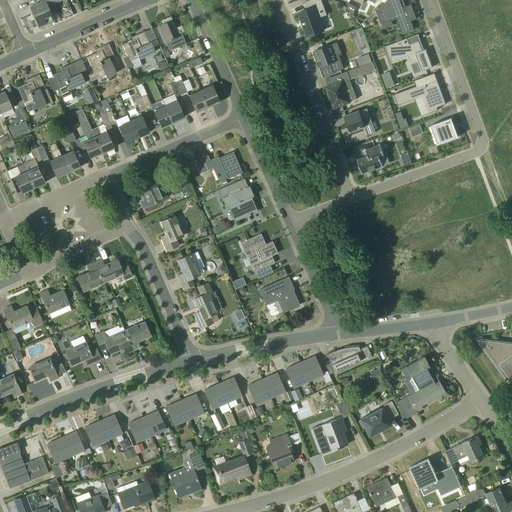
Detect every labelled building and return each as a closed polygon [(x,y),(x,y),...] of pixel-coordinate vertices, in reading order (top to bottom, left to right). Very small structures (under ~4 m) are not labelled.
[(47,6),(55,3),(60,0),(38,0),(40,3),(30,7),(39,27),(54,21),(47,6)] [(326,12),(321,0),(307,0),(305,1),(308,9),(299,12),(308,36),(324,30),(319,14),(326,12)] [(397,0),(387,0),(375,12),(380,27),(389,24),(388,23),(396,20),(402,36),(413,32),(410,24),(416,22),(410,8),(401,11),(397,0)] [(353,16),(357,7),(349,4),(347,8),(353,16)] [(181,33),(184,32),(183,29),(180,30),(178,27),(176,28),(171,16),(161,20),(163,24),(157,27),(164,43),(166,42),(170,51),(186,44),(181,33)] [(159,45),(157,40),(152,28),(135,35),(137,38),(122,45),(127,56),(121,58),(126,68),(132,66),(130,61),(138,57),(139,59),(155,52),(153,47),(159,45)] [(409,46),(407,39),(386,47),(391,62),(407,56),(410,65),(418,62),(421,72),(429,70),(424,51),(420,52),(418,43),(409,46)] [(94,73),(88,75),(89,77),(90,80),(91,81),(105,75),(106,78),(116,74),(110,61),(116,59),(109,44),(100,48),(101,50),(87,57),(94,73)] [(335,62),(339,71),(349,68),(344,54),(340,56),(336,45),(318,51),(324,66),(335,62)] [(360,66),(372,62),(369,54),(357,58),(360,66)] [(190,68),(193,67),(203,63),(200,57),(187,63),(190,68)] [(89,77),(88,75),(81,59),(66,66),(67,69),(52,75),(62,98),(71,94),(69,89),(85,82),(90,80),(89,77)] [(373,62),(360,67),(363,75),(376,70),(373,62)] [(347,71),(334,76),(336,83),(325,87),(333,108),(350,102),(342,81),(350,78),(347,71)] [(17,102),(20,109),(25,107),(24,104),(33,100),(37,108),(46,104),(46,106),(52,103),(46,88),(45,89),(39,74),(30,78),(31,81),(17,87),(22,100),(17,102)] [(127,87),(133,84),(129,74),(122,77),(127,87)] [(181,94),(187,92),(181,79),(175,82),(180,92),(181,94)] [(394,86),(392,79),(384,82),(386,89),(394,86)] [(399,92),(417,86),(415,81),(397,88),(399,92)] [(181,94),(180,92),(175,82),(170,84),(175,97),(181,94)] [(437,108),(446,104),(442,94),(440,95),(436,82),(418,88),(417,87),(394,95),(398,106),(423,97),(429,114),(438,110),(437,108)] [(200,91),(208,107),(220,102),(212,85),(200,91)] [(90,104),(98,101),(92,88),(84,92),(90,104)] [(0,93),(0,112),(0,113),(12,108),(11,105),(5,91),(0,93)] [(196,112),(208,107),(200,91),(189,96),(196,112)] [(140,97),(146,110),(152,107),(146,95),(140,97)] [(140,112),(146,110),(140,97),(136,99),(135,100),(140,112)] [(105,113),(110,125),(116,123),(106,99),(100,102),(105,113)] [(165,106),(172,122),(184,117),(177,101),(165,106)] [(14,111),(20,109),(17,102),(11,105),(12,108),(14,111)] [(160,128),(172,122),(165,106),(153,111),(160,128)] [(23,116),(20,109),(14,111),(17,119),(23,116)] [(89,139),(83,142),(86,148),(90,159),(102,153),(91,130),(82,109),(75,112),(85,135),(87,134),(89,139)] [(342,131),(346,143),(355,140),(356,142),(367,138),(367,136),(368,135),(363,121),(370,118),(367,109),(344,117),(347,124),(349,123),(350,127),(342,131)] [(105,128),(110,125),(105,113),(101,115),(99,115),(100,117),(103,124),(104,124),(105,128)] [(25,121),(23,116),(17,119),(13,120),(14,123),(8,126),(13,137),(23,133),(29,130),(25,121)] [(149,132),(142,116),(130,122),(137,138),(149,132)] [(458,137),(451,118),(432,125),(439,144),(458,137)] [(398,123),(401,131),(408,128),(406,120),(398,123)] [(125,143),(137,138),(130,122),(118,127),(125,143)] [(420,125),(410,129),(413,136),(422,133),(420,125)] [(107,131),(101,134),(97,127),(91,130),(102,153),(114,148),(107,131)] [(75,141),(76,140),(71,128),(64,131),(69,143),(75,141)] [(0,144),(0,145),(13,140),(10,134),(0,138),(0,144)] [(0,145),(3,151),(15,145),(13,140),(0,145)] [(36,147),(42,160),(48,157),(42,145),(36,147)] [(380,146),(365,151),(367,157),(357,161),(361,175),(382,167),(380,160),(384,158),(380,146)] [(36,162),(42,160),(36,147),(31,150),(36,162)] [(61,156),(58,149),(52,152),(55,159),(49,161),(56,178),(68,172),(61,156)] [(61,156),(68,172),(80,167),(73,151),(61,156)] [(208,155),(196,160),(202,172),(213,167),(219,182),(227,178),(228,179),(242,173),(233,152),(224,155),(225,157),(219,160),(218,156),(210,160),(208,155)] [(33,188),(44,183),(45,183),(38,166),(32,169),(29,161),(23,164),(26,171),(33,188)] [(21,193),(33,188),(26,171),(23,164),(17,166),(20,174),(14,177),(21,193)] [(143,208),(162,199),(167,197),(158,177),(143,183),(143,182),(141,183),(141,184),(139,185),(145,198),(140,201),(143,208)] [(234,221),(256,211),(250,197),(252,196),(244,177),(216,190),(224,207),(227,206),(234,221)] [(182,191),(176,194),(178,199),(190,194),(183,179),(178,181),(182,191)] [(179,246),(176,239),(183,236),(174,216),(160,222),(166,235),(160,237),(166,251),(176,247),(179,246)] [(217,226),(211,228),(213,233),(226,227),(223,220),(216,223),(217,226)] [(261,234),(247,240),(243,232),(237,235),(250,265),(251,264),(255,272),(261,269),(275,263),(271,256),(277,253),(272,241),(265,244),(261,234)] [(200,274),(199,272),(203,270),(196,252),(177,260),(183,273),(177,276),(183,289),(193,284),(190,278),(200,274)] [(95,263),(103,282),(121,274),(124,280),(132,277),(127,265),(121,268),(117,260),(104,266),(102,260),(95,263)] [(83,291),(103,282),(95,263),(88,266),(90,272),(77,277),(83,291)] [(224,274),(226,271),(225,267),(222,266),(218,267),(217,270),(218,274),(221,275),(224,274)] [(232,282),(235,289),(245,284),(242,277),(232,282)] [(291,285),(288,277),(259,290),(266,305),(277,300),(283,312),(299,305),(292,290),(290,291),(287,286),(291,285)] [(197,287),(201,296),(194,299),(200,312),(194,314),(200,328),(212,323),(219,320),(216,313),(217,313),(209,295),(213,293),(208,281),(197,287)] [(69,304),(63,290),(49,296),(47,290),(40,293),(49,313),(69,304)] [(118,298),(111,300),(114,308),(121,305),(118,298)] [(4,309),(12,329),(32,320),(34,326),(43,322),(37,308),(29,311),(26,306),(13,312),(11,306),(4,309)] [(245,318),(241,309),(234,312),(238,321),(245,318)] [(124,331),(133,350),(140,347),(137,342),(150,336),(144,322),(124,331)] [(126,353),(133,350),(124,331),(107,339),(103,331),(95,335),(101,350),(108,347),(110,353),(123,348),(126,353)] [(16,338),(8,341),(13,352),(21,348),(16,338)] [(511,343),(487,341),(487,342),(484,347),(484,346),(483,347),(507,380),(508,379),(507,378),(509,377),(511,375),(511,343)] [(96,348),(89,351),(86,342),(65,351),(71,365),(84,359),(87,365),(101,359),(96,348)] [(335,372),(371,356),(367,345),(359,349),(358,347),(354,347),(349,347),(344,348),(340,349),(337,350),(335,351),(334,351),(327,354),(335,372)] [(23,359),(19,351),(14,353),(17,361),(23,359)] [(314,356),(300,363),(308,382),(323,375),(326,383),(331,380),(327,371),(322,373),(314,356)] [(421,391),(434,383),(426,368),(429,366),(423,356),(405,367),(410,376),(418,390),(420,389),(421,391)] [(51,381),(58,378),(49,358),(29,367),(35,381),(48,375),(51,381)] [(286,369),(293,388),(308,382),(300,363),(286,369)] [(270,398),(283,393),(284,392),(276,373),(262,379),(270,398)] [(0,396),(12,392),(14,397),(21,394),(13,375),(0,380),(0,396)] [(219,384),(227,403),(241,396),(233,377),(219,384)] [(347,377),(340,379),(342,385),(349,382),(347,377)] [(255,405),(270,398),(262,379),(248,386),(255,405)] [(407,396),(417,412),(423,409),(421,407),(445,393),(439,381),(434,383),(421,391),(420,389),(418,390),(407,396)] [(212,409),(227,403),(219,384),(204,390),(212,409)] [(290,392),(293,398),(294,401),(304,397),(303,395),(301,396),(301,395),(298,388),(290,392)] [(286,401),(293,398),(290,392),(289,390),(284,392),(283,393),(286,401)] [(343,418),(350,414),(338,393),(336,394),(338,398),(334,399),(335,401),(334,402),(343,418)] [(181,400),(189,419),(203,413),(195,394),(181,400)] [(174,426),(189,419),(181,400),(166,407),(174,426)] [(387,419),(397,414),(391,401),(384,405),(385,407),(382,409),(381,408),(360,419),(360,420),(359,421),(362,428),(364,427),(369,437),(390,425),(387,419)] [(257,419),(251,405),(246,407),(250,416),(248,417),(250,422),(257,419)] [(255,409),(257,416),(263,414),(261,407),(255,409)] [(142,418),(150,437),(166,430),(157,411),(142,418)] [(218,413),(211,416),(217,431),(224,428),(218,413)] [(99,421),(107,440),(122,433),(114,415),(99,421)] [(137,443),(150,437),(142,418),(128,424),(137,443)] [(341,430),(345,429),(340,418),(322,425),(328,441),(332,451),(347,445),(341,430)] [(93,446),(107,440),(99,421),(85,427),(93,446)] [(201,428),(198,434),(203,437),(206,431),(201,428)] [(61,438),(70,457),(84,450),(76,431),(61,438)] [(247,439),(245,432),(239,434),(241,441),(247,439)] [(292,443),(301,441),(299,433),(290,435),(292,443)] [(266,447),(274,469),(293,461),(287,446),(291,444),(287,434),(270,441),(271,445),(266,447)] [(456,455),(467,450),(472,462),(484,456),(479,445),(482,443),(478,436),(445,451),(451,464),(459,461),(456,455)] [(56,463),(70,457),(61,438),(47,444),(56,463)] [(118,442),(122,450),(130,446),(126,438),(118,442)] [(247,439),(241,441),(238,442),(243,456),(243,457),(253,453),(247,439)] [(184,444),(187,450),(193,447),(190,441),(184,444)] [(140,452),(144,450),(141,443),(133,447),(136,454),(140,452)] [(0,463),(9,488),(11,487),(29,480),(48,472),(42,457),(24,464),(16,444),(0,450),(2,454),(0,455),(0,463)] [(137,455),(136,454),(133,447),(123,451),(127,460),(137,455)] [(201,489),(197,479),(194,471),(205,467),(199,452),(187,456),(191,466),(184,468),(183,467),(169,473),(175,488),(178,497),(179,497),(178,495),(191,490),(192,492),(201,489)] [(250,474),(243,457),(243,456),(216,467),(222,481),(236,476),(242,473),(243,476),(250,474)] [(452,465),(435,473),(429,459),(418,463),(419,465),(413,468),(412,466),(410,467),(423,495),(448,484),(458,479),(452,465)] [(111,466),(110,462),(102,465),(103,469),(104,469),(104,471),(109,469),(109,467),(111,466)] [(56,478),(63,475),(58,464),(51,467),(56,478)] [(105,479),(108,490),(115,488),(112,480),(120,478),(119,474),(111,477),(105,479)] [(164,478),(158,480),(160,486),(166,484),(164,478)] [(396,498),(387,478),(366,488),(368,487),(376,507),(396,498)] [(56,479),(48,482),(51,490),(59,487),(56,479)] [(141,503),(154,498),(148,482),(118,493),(123,508),(140,502),(141,503)] [(494,511),(507,511),(511,510),(511,501),(507,504),(500,488),(486,493),(494,511)] [(474,491),(456,499),(456,500),(460,507),(478,499),(474,491)] [(362,511),(356,498),(357,498),(356,496),(354,493),(333,503),(333,504),(335,503),(338,511),(362,511)] [(66,511),(60,495),(52,499),(55,507),(47,510),(46,507),(31,511),(28,504),(35,502),(32,494),(24,497),(26,502),(16,506),(18,511),(66,511)] [(411,511),(404,494),(398,496),(405,511),(411,511)] [(77,503),(80,511),(104,511),(98,495),(77,503)] [(456,500),(448,503),(452,510),(460,507),(456,500)]
